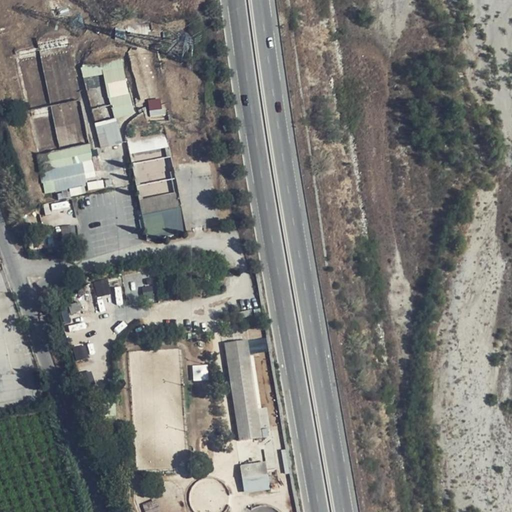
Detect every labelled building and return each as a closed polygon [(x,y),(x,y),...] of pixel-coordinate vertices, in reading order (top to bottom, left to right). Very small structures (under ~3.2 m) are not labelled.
[(115,118),(135,113),(122,57),(83,67),(85,78),(104,73),(115,118)] [(151,116),(165,114),(163,98),(149,100),(151,116)] [(102,148),(123,142),(117,118),(96,123),(102,148)] [(140,150),(168,148),(167,137),(139,139),(140,150)] [(39,153),(46,195),(88,188),(86,178),(97,176),(92,145),(39,153)] [(145,244),(184,236),(178,206),(140,213),(145,244)] [(110,279),(95,282),(98,297),(113,293),(110,279)] [(252,339),(227,342),(239,440),(263,437),(261,427),(271,426),(269,406),(260,407),(252,339)] [(74,348),(77,361),(90,358),(87,346),(74,348)] [(210,379),(208,364),(193,365),(195,380),(210,379)] [(242,464),(244,492),(271,490),(269,462),(242,464)] [(146,511),(161,511),(159,500),(144,503),(146,511)]
